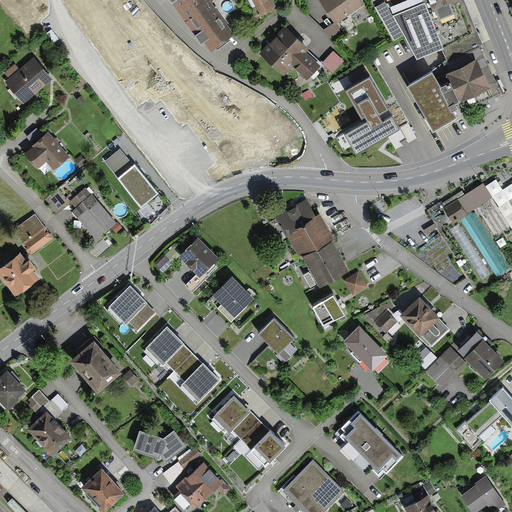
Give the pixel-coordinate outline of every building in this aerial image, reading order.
[(211,0),(168,0),(201,44),(212,50),(232,35),(231,29),(211,0)] [(253,0),(261,15),(281,6),(277,0),(253,0)] [(320,0),(336,23),(364,4),(361,0),(320,0)] [(447,61),(406,84),(432,129),(455,116),(449,104),(461,99),(463,106),(500,91),(464,0),(408,0),(389,9),(386,3),(376,9),(395,42),(404,36),(416,59),(442,49),(447,61)] [(117,18),(230,168),(251,152),(138,2),(117,18)] [(284,26),(261,54),(285,74),(293,65),(306,77),(319,61),(308,52),(311,49),(284,26)] [(334,51),(322,63),(332,73),(344,61),(334,51)] [(5,84),(22,104),(50,80),(34,60),(20,72),(16,66),(5,75),(10,80),(5,84)] [(343,85),(362,118),(344,128),(356,150),(402,123),(370,69),(343,85)] [(81,96),(76,100),(80,105),(85,101),(81,96)] [(410,123),(401,127),(408,142),(417,137),(410,123)] [(54,169),(69,157),(48,134),(26,154),(38,168),(46,161),(54,169)] [(155,194),(133,167),(119,178),(141,205),(155,194)] [(511,229),(511,227),(483,184),(444,209),(455,226),(461,222),(463,224),(452,231),(482,278),(494,270),(500,279),(511,271),(511,269),(494,242),(511,229)] [(72,211),(95,239),(115,223),(86,188),(70,201),(76,208),(72,211)] [(302,254),(320,284),(347,269),(331,241),(334,239),(320,214),(315,217),(306,201),(276,217),(286,236),(289,234),(301,255),(302,254)] [(14,231),(31,255),(53,239),(35,215),(14,231)] [(178,254),(198,274),(217,256),(198,235),(178,254)] [(0,266),(0,274),(14,293),(37,277),(31,270),(35,267),(28,257),(25,260),(19,252),(0,266)] [(166,258),(157,266),(163,273),(172,265),(166,258)] [(345,281),(354,295),(368,286),(359,272),(345,281)] [(232,276),(212,295),(232,316),(252,297),(232,276)] [(157,309),(133,285),(113,305),(128,319),(131,316),(140,326),(157,309)] [(312,305),(322,325),(342,314),(332,295),(312,305)] [(421,297),(401,315),(420,336),(422,335),(433,347),(451,330),(421,297)] [(395,334),(402,327),(384,308),(372,319),(386,333),(390,329),(395,334)] [(279,355),(294,339),(274,318),(258,334),(279,355)] [(218,375),(167,323),(144,345),(194,398),(218,375)] [(343,342),(371,370),(387,355),(359,326),(343,342)] [(485,377),(502,359),(475,333),(458,351),(485,377)] [(68,359),(94,390),(118,370),(92,339),(68,359)] [(416,357),(426,368),(438,356),(428,346),(416,357)] [(442,386),(465,363),(451,348),(427,371),(442,386)] [(257,351),(258,367),(273,367),(273,359),(268,359),(267,351),(257,351)] [(0,376),(0,401),(5,407),(24,389),(6,371),(0,376)] [(511,398),(503,387),(488,400),(490,402),(467,422),(465,419),(455,429),(473,449),(494,431),(490,426),(502,415),(511,426),(511,398)] [(253,410),(237,394),(220,412),(236,427),(253,410)] [(27,429),(50,455),(69,437),(46,412),(27,429)] [(382,478),(404,456),(358,412),(337,434),(346,443),(342,447),(369,473),(373,469),(382,478)] [(164,435),(140,428),(135,446),(161,454),(166,457),(185,443),(174,428),(164,435)] [(289,443),(273,428),(255,447),(271,462),(289,443)] [(178,461),(164,474),(171,482),(186,470),(178,461)] [(305,511),(323,511),(344,491),(314,461),(284,490),(305,511)] [(197,506),(221,484),(203,463),(178,486),(197,506)] [(80,487),(102,511),(122,492),(100,468),(80,487)] [(494,511),(506,504),(485,476),(461,494),(474,511),(476,511),(488,504),(494,511)] [(404,506),(406,511),(437,511),(429,494),(404,506)]
